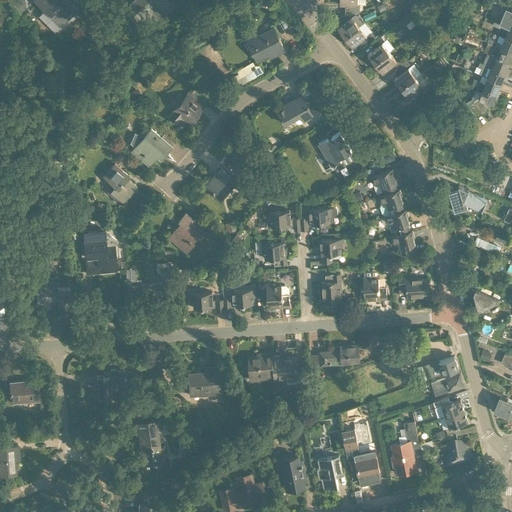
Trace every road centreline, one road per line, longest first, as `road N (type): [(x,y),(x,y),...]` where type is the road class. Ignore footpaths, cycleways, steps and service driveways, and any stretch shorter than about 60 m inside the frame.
road 1 (residential): [(57,345),(308,327)]
road 2 (residential): [(167,185),(246,97),(334,50)]
road 3 (residential): [(334,511),(445,488),(502,449)]
road 4 (residential): [(457,316),(425,188),(403,143)]
road 5 (residential): [(308,327),(457,316)]
road 6 (residential): [(502,449),(485,429),(457,316)]
